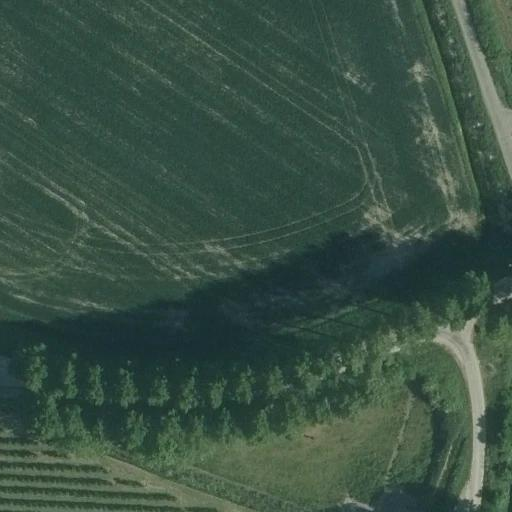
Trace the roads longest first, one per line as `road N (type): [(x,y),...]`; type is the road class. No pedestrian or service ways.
road 1 (tertiary): [(446,314),(308,365),(199,384),(42,376),(0,366)]
road 2 (unclassified): [(473,511),(471,366),(446,314)]
road 3 (unclassified): [(511,163),(457,0)]
